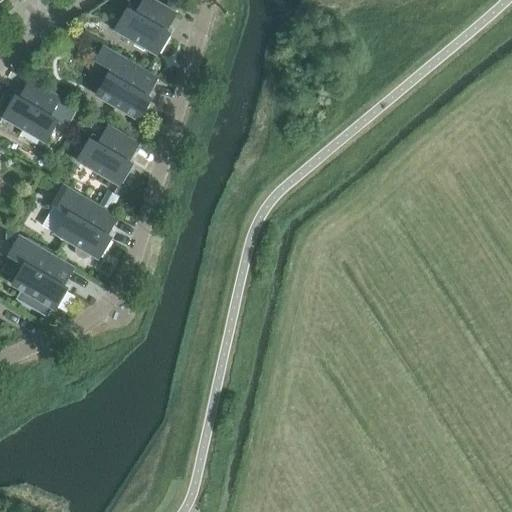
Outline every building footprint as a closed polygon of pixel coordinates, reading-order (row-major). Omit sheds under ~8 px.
[(145,48),(156,55),(158,51),(160,50),(162,48),(163,46),(165,44),(166,42),(166,40),(167,38),(167,36),(169,33),(165,30),(175,13),(153,0),(142,0),(138,8),(129,3),(114,30),(135,42),(133,44),(143,51),(145,48)] [(169,0),(165,7),(173,11),(176,5),(169,0)] [(107,74),(95,95),(116,107),(114,109),(125,116),(126,113),(138,119),(140,116),(142,115),(143,113),(145,111),(146,109),(147,107),(148,105),(148,103),(149,101),(150,98),(146,95),(156,78),(103,46),(92,65),(107,74)] [(4,112),(4,114),(2,117),(44,141),(60,115),(51,110),(59,97),(29,80),(18,98),(14,95),(12,99),(10,100),(9,102),(7,103),(6,105),(5,107),(4,109),(4,112)] [(92,133),(76,160),(97,172),(95,175),(106,181),(108,178),(119,185),(121,182),(123,180),(124,179),(126,177),(127,175),(128,173),(129,171),(130,168),(130,166),(131,163),(127,161),(138,143),(108,126),(100,138),(92,133)] [(49,192),(56,196),(62,187),(54,182),(49,192)] [(86,252),(98,258),(100,255),(101,254),(103,252),(105,250),(106,248),(107,246),(108,244),(108,242),(109,240),(110,237),(106,234),(116,216),(63,185),(62,187),(56,196),(52,204),(67,213),(55,234),(76,246),(74,248),(85,254),(86,252)] [(64,293),(64,291),(66,287),(62,285),(73,267),(19,236),(8,255),(23,264),(11,284),(22,290),(18,298),(46,315),(50,307),(54,309),(56,306),(58,304),(59,303),(61,301),(62,299),(63,297),(64,295),(64,293)]
